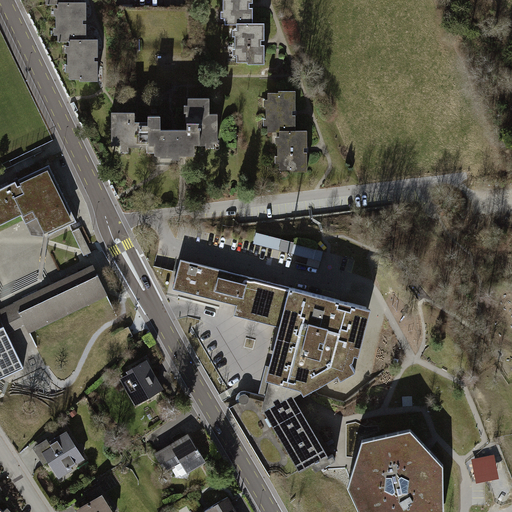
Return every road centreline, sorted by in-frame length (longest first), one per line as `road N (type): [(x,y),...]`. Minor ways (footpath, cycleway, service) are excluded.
road 1 (residential): [(108,221),(463,178)]
road 2 (secondary): [(108,221),(271,511)]
road 3 (secondary): [(2,0),(108,221)]
